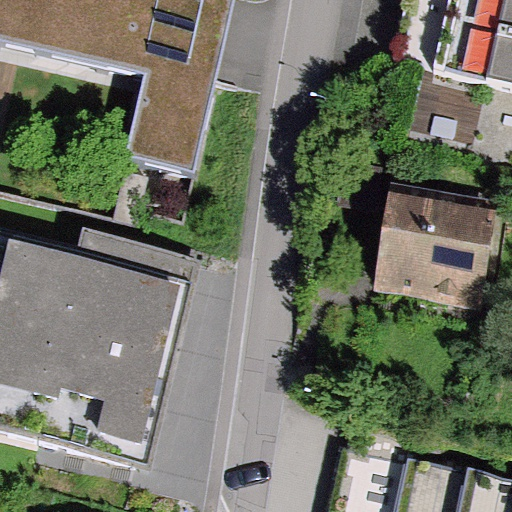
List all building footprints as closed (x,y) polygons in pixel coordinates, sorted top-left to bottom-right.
[(196,181),(237,0),(0,0),(0,49),(20,54),(147,83),(128,166),(146,170),(196,181)] [(511,0),(423,0),(404,84),(511,108),(511,0)] [(498,230),(400,213),(382,317),(480,334),(498,230)] [(190,293),(0,251),(0,448),(149,481),(190,293)] [(511,511),(511,491),(344,459),(333,511),(511,511)]
